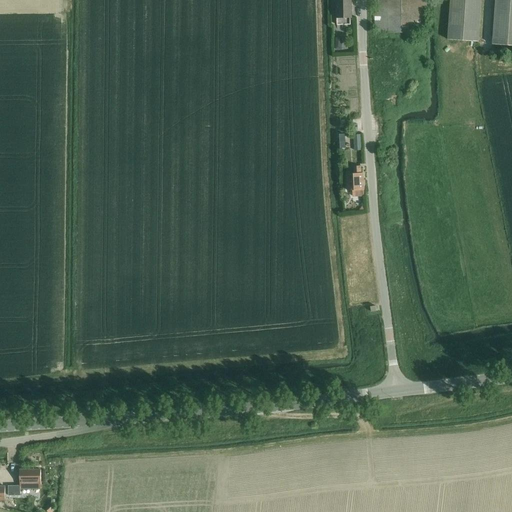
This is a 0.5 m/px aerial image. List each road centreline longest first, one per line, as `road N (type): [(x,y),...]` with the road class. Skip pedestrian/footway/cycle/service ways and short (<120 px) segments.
road 1 (residential): [(396,391),(372,196),(361,0)]
road 2 (tertiary): [(132,417),(396,391)]
road 3 (unclassified): [(0,442),(132,417)]
road 4 (tertiary): [(0,426),(132,417)]
road 5 (track): [(367,433),(352,416),(253,408)]
